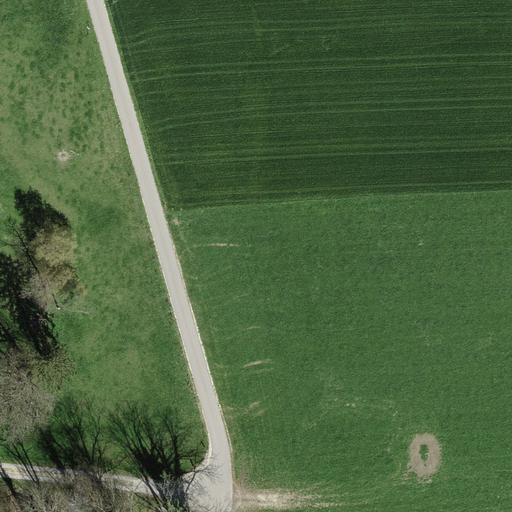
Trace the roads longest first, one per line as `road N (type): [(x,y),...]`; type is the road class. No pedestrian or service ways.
road 1 (unclassified): [(94,0),(220,443),(225,511)]
road 2 (track): [(0,471),(225,477)]
